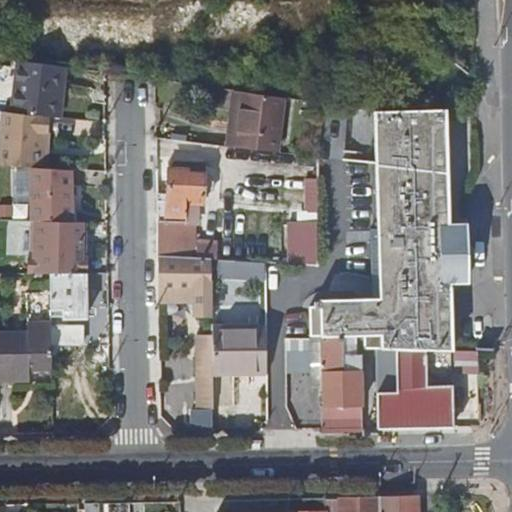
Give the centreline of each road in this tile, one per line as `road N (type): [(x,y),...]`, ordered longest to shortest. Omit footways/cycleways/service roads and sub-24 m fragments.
road 1 (tertiary): [(137,468),(511,456)]
road 2 (residential): [(129,108),(137,468)]
road 3 (tertiary): [(0,470),(137,468)]
